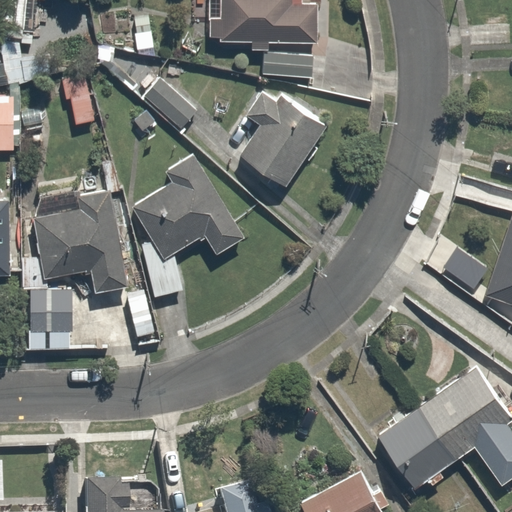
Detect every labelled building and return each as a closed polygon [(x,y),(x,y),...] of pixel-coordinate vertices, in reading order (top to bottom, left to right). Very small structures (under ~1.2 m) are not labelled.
[(205,0),(204,33),(252,37),(251,51),(267,52),(265,73),(318,77),(322,26),(323,0),(205,0)] [(214,85),(174,55),(150,86),(190,116),(214,85)] [(322,127),(260,86),(245,108),(260,118),(236,154),(284,186),(322,127)] [(16,90),(0,90),(0,149),(18,149),(16,90)] [(241,236),(194,157),(171,171),(178,184),(135,210),(151,235),(133,246),(163,297),(189,282),(172,253),(202,234),(213,252),(241,236)] [(113,189),(28,201),(36,254),(19,257),(25,298),(53,294),(51,276),(92,270),(94,282),(126,278),(113,189)] [(0,271),(12,271),(11,198),(0,198),(0,271)] [(511,206),(484,299),(511,307),(511,206)] [(148,287),(130,292),(139,334),(158,329),(148,287)] [(499,476),(511,467),(511,427),(504,416),(510,412),(473,359),(374,427),(411,481),(473,438),(499,476)] [(368,462),(291,511),(386,511),(396,506),(368,462)] [(118,474),(81,474),(81,511),(154,511),(154,508),(119,509),(118,474)] [(223,510),(217,511),(268,511),(265,502),(253,506),(244,478),(215,488),(223,510)] [(49,511),(50,500),(0,501),(0,511),(49,511)]
